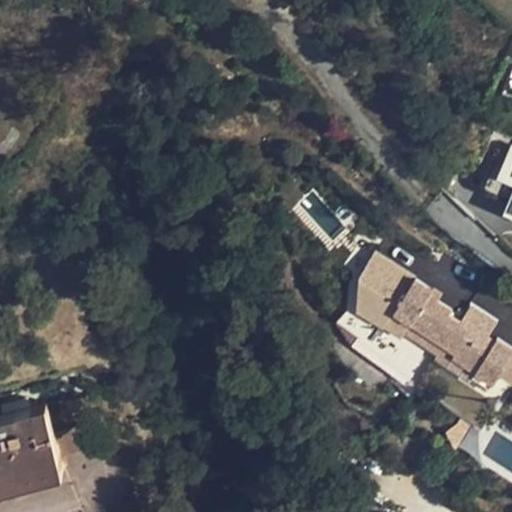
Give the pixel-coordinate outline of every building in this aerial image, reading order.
[(408,323),(431,288),(413,278),(391,312),(408,323)] [(440,344),(456,319),(448,313),(450,307),(437,299),(439,293),(431,288),(408,323),(440,344)] [(400,336),(403,331),(408,323),(391,312),(383,324),(400,336)] [(453,352),(470,327),(456,319),(440,344),(453,352)] [(408,323),(403,331),(435,351),(440,344),(408,323)] [(484,336),(470,327),(453,352),(451,356),(473,371),(495,338),(487,332),(484,336)] [(510,347),(495,338),(473,371),(470,375),(486,385),(510,347)] [(440,344),(435,351),(432,356),(445,365),(451,356),(453,352),(440,344)] [(451,356),(445,365),(467,380),(470,375),(473,371),(451,356)] [(0,476),(61,460),(46,402),(0,414),(0,476)] [(473,421),(462,411),(453,425),(457,431),(458,439),(461,441),(473,421)]
